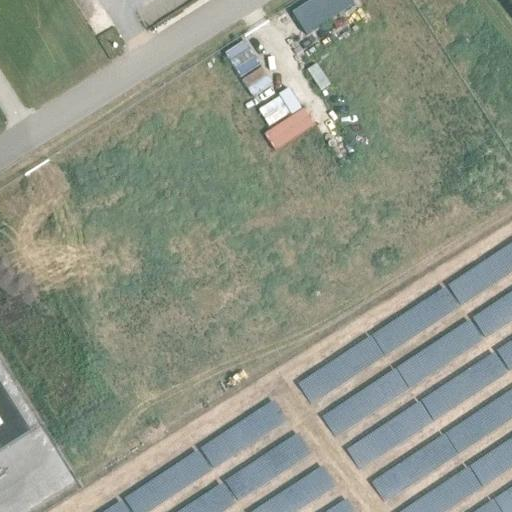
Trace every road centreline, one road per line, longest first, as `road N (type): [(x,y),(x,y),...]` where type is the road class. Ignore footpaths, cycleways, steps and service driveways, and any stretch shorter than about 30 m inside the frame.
road 1 (unclassified): [(0,155),(246,0)]
road 2 (track): [(279,383),(375,511)]
